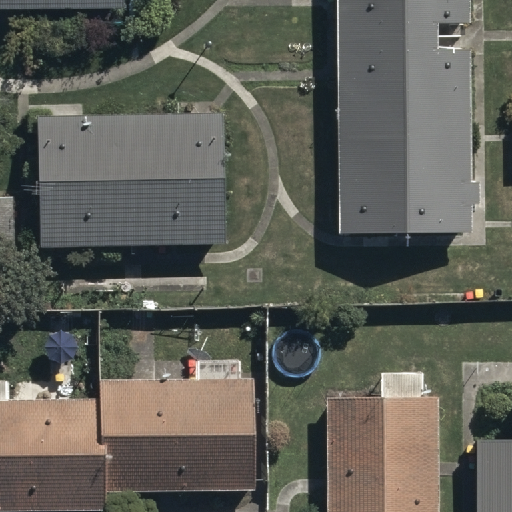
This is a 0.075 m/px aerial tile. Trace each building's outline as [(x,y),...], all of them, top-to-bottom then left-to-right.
[(0,0),(0,11),(127,10),(126,0),(0,0)] [(461,0),(328,0),(335,235),(467,232),(462,51),(435,52),(435,27),(462,27),(461,0)] [(223,114),(35,117),(38,254),(225,250),(223,114)] [(18,198),(0,197),(0,271),(16,272),(18,198)] [(432,511),(433,397),(417,397),(417,373),(378,373),(378,399),(327,400),(327,511),(432,511)] [(51,382),(0,382),(0,511),(105,511),(105,492),(254,491),(254,378),(99,379),(99,403),(51,403),(51,382)] [(511,439),(474,439),(473,511),(511,511),(511,399),(511,439)]
